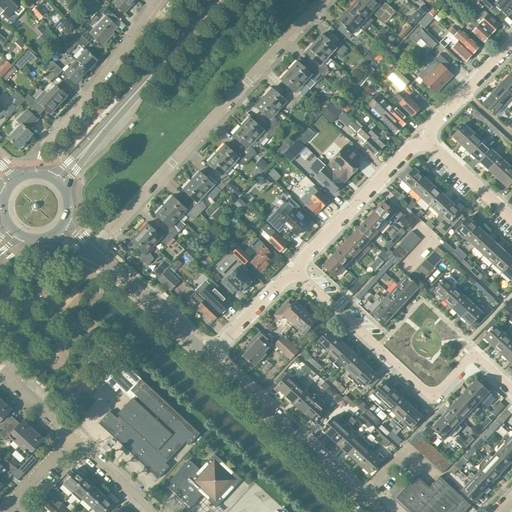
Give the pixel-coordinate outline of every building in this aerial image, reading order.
[(0,0),(0,15),(1,14),(7,20),(15,12),(18,15),(24,9),(14,0),(4,0),(3,2),(0,0)] [(85,0),(80,0),(76,6),(91,19),(98,11),(85,0)] [(111,0),(106,7),(107,8),(119,19),(136,0),(111,0)] [(358,0),(357,0),(351,7),(370,24),(374,20),(369,16),(372,13),(358,0)] [(358,0),(372,13),(376,9),(381,13),(388,5),(383,1),(382,0),(358,0)] [(481,8),(484,5),(485,4),(480,0),(476,4),(481,8)] [(511,0),(497,0),(494,4),(490,0),(480,0),(485,4),(484,5),(490,10),(495,5),(499,8),(507,16),(511,10),(511,0)] [(29,1),(25,4),(31,11),(35,7),(29,1)] [(423,4),(417,10),(423,15),(428,10),(423,4)] [(38,6),(32,11),(39,20),(45,14),(38,6)] [(351,7),(345,14),(359,28),(359,27),(364,31),(370,24),(351,7)] [(434,7),(429,13),(433,17),(438,11),(434,7)] [(106,17),(90,34),(103,46),(109,39),(107,38),(118,27),(122,30),(126,26),(107,8),(102,13),(106,17)] [(475,20),(490,34),(498,25),(482,10),(478,15),(477,14),(473,14),(471,17),(475,20)] [(416,11),(406,21),(412,27),(422,16),(416,11)] [(359,28),(345,14),(338,22),(342,26),(339,30),(348,39),(359,28)] [(80,17),(75,23),(80,28),(85,22),(80,17)] [(423,20),(419,24),(424,29),(427,25),(423,20)] [(483,42),(490,34),(475,20),(470,25),(475,29),(472,32),(483,42)] [(416,33),(411,38),(416,43),(420,38),(426,44),(422,49),(427,54),(432,49),(437,44),(421,29),(416,34),(416,33)] [(452,29),(449,33),(471,55),(478,47),(459,30),(456,33),(452,29)] [(44,32),(36,40),(45,48),(53,40),(44,32)] [(464,62),(471,55),(449,33),(439,44),(444,48),(450,41),(454,45),(450,49),(464,62)] [(74,39),(83,48),(84,49),(90,43),(79,34),(74,39)] [(314,44),(328,57),(334,51),(341,55),(347,49),(339,41),(335,45),(322,34),(314,44)] [(324,62),(328,57),(314,44),(306,53),(318,63),(313,68),(323,76),(328,70),(324,62)] [(68,46),(64,49),(69,54),(72,50),(68,46)] [(28,50),(23,56),(28,61),(32,65),(37,58),(28,50)] [(86,51),(76,61),(88,73),(98,62),(86,51)] [(434,61),(419,77),(424,81),(423,82),(428,87),(427,88),(429,89),(430,89),(434,93),(451,76),(446,71),(451,66),(439,55),(434,61)] [(52,61),(47,67),(50,70),(51,70),(58,77),(63,72),(52,61)] [(88,73),(76,61),(64,74),(76,85),(88,73)] [(298,61),(289,71),(304,84),(309,79),(317,83),(323,76),(313,68),(309,72),(298,61)] [(14,67),(2,78),(5,82),(17,70),(14,67)] [(52,81),(43,91),(48,95),(49,95),(60,106),(68,97),(58,87),(63,82),(60,79),(51,71),(50,70),(46,75),(52,81)] [(292,91),(288,95),(298,103),(304,97),(299,89),(304,84),(289,71),(281,80),(292,91)] [(362,71),(353,80),(360,86),(369,77),(362,71)] [(511,79),(508,76),(499,85),(511,96),(511,79)] [(353,82),(346,90),(352,95),(359,88),(353,82)] [(499,85),(491,94),(503,106),(504,105),(511,96),(499,85)] [(273,89),(264,98),(279,111),(284,106),(292,110),(298,103),(288,95),(284,99),(273,89)] [(398,104),(411,117),(419,109),(405,96),(402,99),(397,94),(392,98),(398,104)] [(508,108),(504,105),(503,106),(491,94),(482,103),(495,115),(495,114),(499,118),(508,108)] [(49,95),(48,95),(40,104),(51,115),(60,106),(49,95)] [(373,100),(401,127),(405,123),(406,124),(408,122),(407,121),(393,107),(390,109),(377,96),(373,100)] [(274,116),(279,111),(264,98),(256,107),(270,120),(266,124),(263,121),(263,122),(275,132),(280,127),(274,116)] [(328,98),(324,102),(327,106),(332,102),(328,98)] [(401,127),(373,100),(368,105),(382,118),(380,120),(394,134),(401,127)] [(332,102),(321,113),(332,123),(338,117),(348,126),(349,125),(352,122),(332,102)] [(0,117),(3,115),(8,120),(18,109),(13,104),(7,112),(0,105),(0,117)] [(346,105),(342,110),(346,114),(350,109),(346,105)] [(27,110),(22,116),(18,121),(22,125),(9,139),(20,150),(33,135),(28,131),(38,120),(27,110)] [(483,122),(485,119),(476,110),(474,113),(483,122)] [(364,121),(360,117),(354,123),(380,149),(387,142),(385,141),(391,135),(384,128),(381,131),(371,122),(367,127),(363,123),(364,121)] [(242,127),(256,140),(261,144),(266,138),(269,139),(275,132),(263,122),(259,126),(250,118),(242,127)] [(483,122),(492,130),(495,127),(485,119),(483,122)] [(349,125),(357,133),(356,133),(365,142),(363,144),(374,155),(380,149),(354,123),(352,122),(349,125)] [(461,146),(472,133),(463,124),(451,137),(461,146)] [(251,145),(256,140),(242,127),(233,136),(242,144),(238,148),(241,151),(250,160),(256,154),(251,145)] [(492,130),(501,139),(504,136),(495,127),(492,130)] [(461,146),(470,154),(482,141),(472,133),(461,146)] [(307,140),(301,135),(298,138),(304,144),(307,140)] [(501,139),(510,147),(511,144),(511,143),(504,136),(501,139)] [(296,139),(282,153),(291,162),(305,147),(296,139)] [(470,154),(479,162),(491,150),(482,141),(470,154)] [(226,145),(217,154),(231,168),(236,162),(244,166),(250,160),(241,151),(237,155),(226,145)] [(346,145),(325,167),(343,184),(352,174),(353,174),(354,174),(354,173),(355,173),(356,173),(356,172),(357,172),(357,171),(357,170),(357,169),(357,168),(359,166),(356,163),(360,159),(346,145)] [(479,162),(488,171),(500,158),(491,150),(479,162)] [(217,154),(209,163),(217,171),(213,176),(216,178),(225,187),(231,181),(226,173),(231,168),(217,154)] [(261,158),(255,164),(263,171),(269,165),(261,158)] [(317,158),(308,167),(317,175),(315,176),(333,194),(343,184),(325,167),(317,158)] [(488,171),(497,179),(509,166),(500,158),(488,171)] [(408,166),(398,177),(402,181),(402,182),(411,190),(423,178),(414,169),(413,170),(408,166)] [(511,181),(511,169),(509,166),(497,179),(507,188),(511,181)] [(273,169),(268,174),(276,182),(281,177),(273,169)] [(200,172),(192,181),(206,195),(211,189),(219,194),(225,187),(216,178),(212,183),(200,172)] [(411,190),(420,199),(432,186),(423,178),(411,190)] [(195,201),(192,206),(201,214),(206,208),(202,200),(206,195),(192,181),(183,190),(195,201)] [(420,199),(430,207),(442,194),(432,186),(420,199)] [(312,187),(300,199),(306,205),(305,205),(315,215),(328,203),(318,193),(312,187)] [(402,194),(400,195),(396,190),(392,194),(400,202),(405,197),(402,194)] [(430,207),(439,215),(450,203),(442,194),(430,207)] [(173,197),(165,206),(180,220),(185,214),(195,220),(201,214),(192,206),(188,210),(173,197)] [(239,198),(233,204),(241,211),(247,205),(239,198)] [(289,198),(267,221),(278,231),(284,224),(296,235),(298,234),(299,235),(305,229),(303,228),(307,224),(303,220),(304,219),(299,213),(297,214),(294,212),(299,207),(289,198)] [(395,221),(391,218),(398,210),(390,203),(387,206),(383,202),(374,211),(387,223),(391,226),(395,221)] [(411,202),(406,207),(409,211),(414,205),(411,202)] [(450,203),(439,215),(448,224),(452,227),(462,216),(458,213),(460,211),(450,203)] [(165,206),(156,215),(168,226),(164,231),(173,239),(179,232),(186,225),(180,220),(165,206)] [(420,210),(415,216),(419,219),(424,213),(420,210)] [(374,211),(366,220),(378,232),(387,223),(374,211)] [(465,239),(476,227),(467,218),(455,231),(465,239)] [(429,219),(424,224),(428,227),(433,222),(429,219)] [(366,220),(357,229),(370,241),(378,232),(366,220)] [(148,224),(140,233),(155,247),(160,242),(167,246),(173,239),(164,231),(160,235),(148,224)] [(261,228),(266,233),(271,237),(268,241),(280,252),(287,244),(266,224),(261,228)] [(465,239),(474,248),(485,235),(476,227),(465,239)] [(401,228),(397,232),(402,237),(406,232),(401,228)] [(357,229),(349,238),(361,250),(365,254),(371,248),(367,244),(370,241),(357,229)] [(399,245),(408,253),(420,240),(412,232),(399,245)] [(155,247),(140,233),(132,242),(143,253),(139,258),(148,267),(154,260),(150,252),(155,247)] [(397,233),(389,241),(393,245),(401,237),(397,233)] [(474,248),(483,256),(495,243),(485,235),(474,248)] [(349,238),(340,247),(353,259),(361,250),(349,238)] [(261,272),(262,271),(263,271),(264,271),(266,268),(266,267),(271,261),(267,257),(271,253),(257,239),(250,246),(259,254),(251,263),(261,272)] [(389,250),(393,246),(388,241),(384,246),(389,250)] [(387,258),(391,254),(392,253),(390,251),(388,253),(376,242),(373,245),(382,253),(381,254),(387,258)] [(442,245),(452,254),(454,251),(445,242),(442,245)] [(483,256),(492,265),(504,252),(495,243),(483,256)] [(399,245),(395,250),(404,258),(408,253),(399,245)] [(340,247),(332,257),(344,268),(353,259),(340,247)] [(437,247),(433,251),(441,259),(445,255),(437,247)] [(241,250),(235,257),(243,265),(250,258),(241,250)] [(395,250),(392,253),(391,254),(400,262),(404,258),(395,250)] [(433,251),(429,255),(438,263),(440,261),(441,259),(433,251)] [(452,254),(461,262),(463,260),(454,251),(452,254)] [(492,265),(501,273),(511,261),(511,259),(504,252),(492,265)] [(171,265),(170,267),(175,271),(182,264),(180,262),(185,257),(181,254),(172,263),(173,264),(171,265)] [(389,261),(393,264),(396,266),(400,262),(391,254),(387,258),(389,261)] [(250,285),(250,283),(251,282),(244,275),(248,270),(233,255),(228,260),(231,264),(232,265),(222,275),(226,279),(222,283),(233,294),(237,289),(240,293),(245,288),(247,288),(250,285)] [(429,255),(424,260),(433,268),(438,263),(429,255)] [(445,255),(441,259),(440,261),(446,267),(452,261),(445,255)] [(344,268),(332,257),(323,266),(336,277),(344,268)] [(378,258),(374,262),(379,267),(383,262),(378,258)] [(166,260),(162,264),(167,270),(170,267),(171,265),(166,260)] [(424,260),(420,265),(429,273),(433,268),(424,260)] [(461,262),(470,271),(472,268),(463,260),(461,262)] [(389,261),(381,270),(384,273),(393,264),(389,261)] [(511,279),(511,261),(501,273),(511,281),(511,279)] [(374,262),(370,266),(375,271),(379,267),(374,262)] [(420,265),(416,269),(425,277),(429,273),(420,265)] [(464,277),(466,274),(457,266),(455,268),(464,277)] [(179,282),(178,281),(181,277),(175,271),(170,267),(167,270),(165,269),(161,273),(163,276),(159,281),(170,291),(179,282)] [(436,267),(423,280),(430,287),(442,274),(436,267)] [(470,271),(479,279),(482,277),(472,268),(470,271)] [(416,269),(412,273),(421,282),(425,277),(416,269)] [(381,270),(372,279),(375,282),(384,273),(381,270)] [(412,273),(408,278),(417,286),(421,282),(412,273)] [(454,288),(459,283),(449,274),(445,280),(433,292),(443,301),(454,288)] [(464,277),(473,285),(476,283),(466,274),(464,277)] [(357,279),(356,279),(362,285),(366,280),(362,276),(358,280),(357,279)] [(406,276),(397,285),(410,297),(418,288),(417,286),(408,278),(406,276)] [(479,279),(488,287),(490,285),(482,277),(479,279)] [(362,285),(356,279),(347,289),(353,294),(362,285)] [(372,279),(364,288),(367,291),(375,282),(372,279)] [(195,291),(219,314),(221,313),(222,314),(226,310),(225,308),(229,303),(225,299),(218,292),(209,284),(208,285),(204,281),(200,286),(195,291)] [(473,285),(482,293),(484,291),(476,283),(473,285)] [(397,285),(388,295),(401,306),(410,297),(397,285)] [(490,285),(488,287),(497,296),(500,293),(490,285)] [(359,300),(367,291),(364,288),(356,297),(359,300)] [(443,301),(452,309),(463,297),(454,288),(443,301)] [(212,321),(219,314),(195,291),(189,297),(201,309),(201,310),(212,321)] [(494,300),(484,291),(482,293),(492,302),(494,300)] [(382,296),(377,301),(380,303),(393,315),(401,306),(388,295),(385,298),(382,296)] [(452,309),(461,317),(472,305),(463,297),(452,309)] [(291,328),(305,312),(295,303),(291,307),(288,304),(286,304),(274,316),(279,321),(284,316),(289,321),(287,324),(291,328)] [(373,305),(369,309),(372,312),(372,313),(384,325),(393,315),(380,303),(376,308),(373,305)] [(481,313),(472,305),(461,317),(470,326),(481,313)] [(315,321),(305,312),(291,328),(295,332),(297,329),(303,334),(315,321)] [(493,347),(504,334),(495,326),(497,323),(493,319),(484,329),(488,333),(483,338),(493,347)] [(327,352),(339,340),(329,330),(314,347),(319,352),(322,348),(327,352)] [(82,337),(78,333),(71,340),(76,344),(82,337)] [(250,349),(242,357),(249,364),(250,363),(254,367),(266,354),(264,353),(272,344),(261,333),(248,347),(250,349)] [(493,347),(501,355),(511,343),(511,341),(504,334),(493,347)] [(284,354),(286,355),(294,347),(282,336),(274,345),(284,354)] [(328,360),(333,365),(348,348),(339,340),(327,352),(331,356),(328,360)] [(511,343),(501,355),(510,364),(511,361),(511,343)] [(298,351),(294,347),(286,355),(288,358),(290,360),(298,351)] [(341,366),(346,370),(357,357),(348,348),(333,365),(338,369),(341,366)] [(347,377),(352,382),(367,366),(357,357),(346,370),(350,374),(347,377)] [(314,367),(317,363),(311,358),(308,361),(314,367)] [(109,411),(98,423),(158,479),(169,466),(165,463),(185,442),(189,446),(200,434),(122,361),(104,380),(116,392),(119,388),(133,401),(117,418),(109,411)] [(268,361),(261,369),(266,373),(272,365),(268,361)] [(308,373),(311,370),(305,364),(302,367),(308,373)] [(377,375),(367,366),(352,382),(357,387),(360,383),(365,388),(377,375)] [(284,372),(279,378),(282,381),(287,375),(284,372)] [(278,385),(276,388),(286,397),(301,381),(296,376),(292,380),(287,375),(282,381),(278,385)] [(333,384),(336,380),(330,375),(327,378),(333,384)] [(345,388),(336,380),(333,384),(341,392),(345,388)] [(286,397),(295,406),(307,393),(302,389),(305,385),(301,381),(286,397)] [(476,381),(467,391),(479,403),(483,398),(487,402),(492,396),(476,381)] [(327,390),(330,387),(324,382),(320,386),(325,390),(326,389),(327,390)] [(379,407),(393,391),(384,382),(372,394),(377,398),(373,402),(379,407)] [(387,408),(391,412),(403,399),(393,391),(379,407),(384,411),(387,408)] [(467,391),(458,400),(474,415),(479,410),(475,407),(479,403),(467,391)] [(295,406),(305,414),(319,398),(314,394),(311,397),(307,393),(295,406)] [(348,404),(351,401),(345,395),(342,399),(348,404)] [(324,403),(319,398),(305,414),(314,423),(326,411),(321,406),(324,403)] [(392,420),(397,424),(412,408),(403,399),(391,412),(396,416),(392,420)] [(0,401),(0,428),(3,430),(14,419),(8,413),(11,410),(1,400),(0,401)] [(458,400),(449,409),(462,421),(466,417),(469,420),(474,415),(458,400)] [(500,403),(491,413),(495,417),(504,408),(500,403)] [(369,417),(372,414),(371,413),(375,410),(370,405),(367,409),(367,408),(363,412),(369,417)] [(422,417),(412,408),(397,424),(403,429),(406,426),(410,430),(422,417)] [(449,409),(440,419),(457,434),(461,429),(458,426),(462,421),(449,409)] [(507,410),(498,420),(502,424),(511,414),(507,410)] [(363,424),(366,421),(360,416),(357,419),(363,424)] [(488,417),(482,423),(486,426),(491,421),(488,417)] [(331,439),(346,423),(341,418),(337,421),(333,418),(322,430),(331,439)] [(9,437),(19,446),(33,431),(23,421),(20,424),(14,419),(3,430),(0,433),(0,436),(5,441),(9,437)] [(457,434),(440,419),(432,428),(444,440),(448,436),(452,439),(457,434)] [(331,439),(341,448),(352,435),(348,431),(351,428),(346,423),(331,439)] [(486,426),(482,423),(478,427),(481,431),(486,426)] [(494,423),(489,429),(492,432),(498,427),(494,423)] [(384,424),(380,429),(382,430),(386,434),(390,429),(384,424)] [(426,428),(422,433),(427,438),(431,433),(426,428)] [(391,430),(387,435),(392,440),(393,439),(398,444),(402,440),(391,430)] [(19,446),(15,450),(25,459),(29,455),(43,440),(33,431),(19,446)] [(376,436),(382,442),(385,438),(379,433),(376,436)] [(414,448),(422,439),(418,434),(409,443),(414,448)] [(341,448),(350,456),(365,440),(360,436),(357,439),(352,435),(341,448)] [(506,435),(501,441),(511,450),(511,436),(510,439),(506,435)] [(469,445),(474,440),(470,437),(465,442),(469,445)] [(414,448),(419,452),(427,443),(422,439),(414,448)] [(350,456),(360,465),(371,453),(367,449),(370,445),(365,440),(350,456)] [(476,441),(471,447),(475,451),(480,445),(476,441)] [(500,449),(496,454),(509,465),(511,461),(511,450),(501,441),(496,446),(500,449)] [(464,451),(469,445),(465,442),(461,447),(464,451)] [(427,443),(419,452),(424,457),(432,448),(427,443)] [(475,451),(471,447),(467,452),(470,455),(475,451)] [(424,457),(428,461),(437,452),(432,448),(424,457)] [(428,461),(433,465),(441,456),(437,452),(428,461)] [(376,457),(371,453),(360,465),(369,474),(384,458),(379,453),(376,457)] [(188,460),(166,485),(191,508),(202,495),(216,508),(241,480),(214,454),(199,470),(188,460)] [(488,455),(484,459),(500,474),(509,465),(496,454),(492,458),(488,455)] [(32,455),(28,458),(34,463),(37,460),(32,455)] [(433,465),(438,470),(446,461),(441,456),(433,465)] [(483,468),(479,472),(491,484),(500,474),(484,459),(479,465),(483,468)] [(6,460),(1,465),(8,472),(11,475),(12,474),(12,475),(18,480),(23,474),(18,469),(17,470),(15,468),(9,462),(6,460)] [(451,465),(446,461),(438,470),(443,474),(451,465)] [(454,467),(457,470),(463,464),(459,461),(454,467)] [(25,462),(18,469),(23,474),(30,467),(25,462)] [(64,483),(62,485),(72,494),(73,492),(85,479),(76,470),(64,483)] [(471,473),(467,478),(482,493),(491,484),(479,472),(475,477),(471,473)] [(416,476),(395,499),(409,511),(465,511),(471,506),(440,477),(429,489),(416,476)] [(482,493),(467,478),(462,484),(465,487),(461,492),(473,503),(482,493)] [(73,492),(72,494),(81,502),(82,500),(94,487),(85,479),(73,492)] [(82,500),(92,509),(104,496),(94,487),(82,500)] [(105,511),(113,504),(104,496),(92,509),(95,511),(105,511)] [(51,501),(58,508),(62,504),(55,497),(51,501)]
